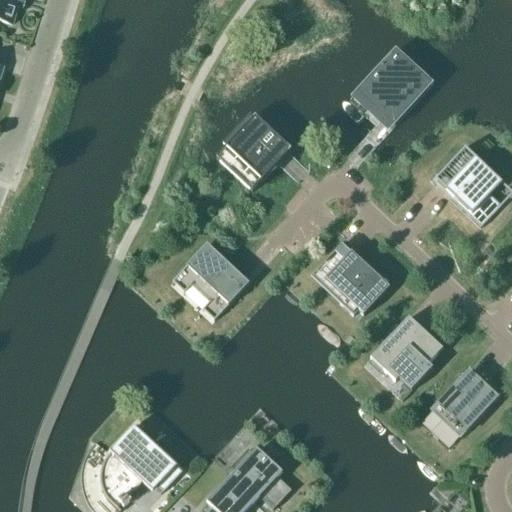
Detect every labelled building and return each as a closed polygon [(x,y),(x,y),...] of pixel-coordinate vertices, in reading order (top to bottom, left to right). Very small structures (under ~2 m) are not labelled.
[(0,0),(0,23),(12,27),(20,0),(0,0)] [(394,129),(433,87),(396,53),(357,94),(394,129)] [(228,145),(263,177),(300,137),(265,104),(263,107),(260,104),(234,132),(237,135),(228,145)] [(505,188),(468,153),(450,172),(446,169),(428,189),(452,211),(450,213),(467,229),(505,188)] [(214,324),(248,287),(206,248),(172,285),(184,296),(191,288),(209,305),(202,313),(214,324)] [(367,272),(341,248),(310,281),(339,307),(352,319),(358,313),(363,318),(388,291),(381,284),(384,281),(371,268),(367,272)] [(425,348),(415,338),(420,332),(408,321),(370,362),(394,384),(398,381),(411,393),(431,372),(426,368),(441,352),(431,342),(425,348)] [(459,441),(498,400),(468,373),(430,414),(431,415),(434,412),(451,428),(451,429),(453,432),(454,431),(461,438),(458,441),(459,441)] [(163,495),(182,475),(135,431),(138,428),(137,427),(108,458),(106,460),(105,462),(103,466),(102,468),(101,471),(100,472),(100,475),(99,478),(99,481),(99,483),(99,486),(100,488),(100,490),(101,493),(102,495),(103,497),(105,500),(107,503),(109,506),(115,511),(117,511),(115,509),(119,505),(121,508),(127,502),(124,499),(144,478),(163,495)] [(252,457),(247,453),(229,473),(234,478),(202,511),(246,511),(258,499),(271,511),(273,511),(291,493),(277,481),(281,476),(256,452),(252,457)]
